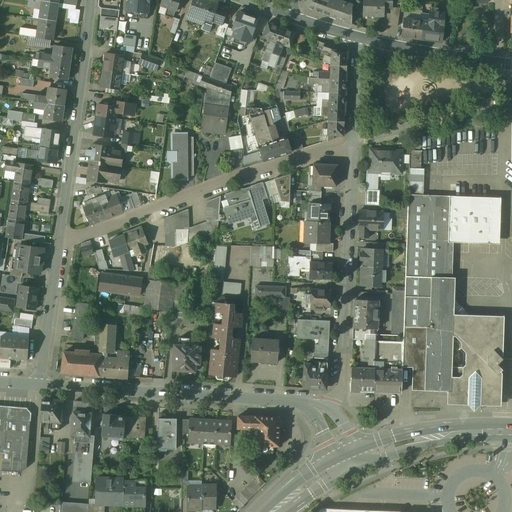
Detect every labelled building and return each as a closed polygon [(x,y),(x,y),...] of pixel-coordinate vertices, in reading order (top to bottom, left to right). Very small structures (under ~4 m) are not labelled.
[(137,0),(124,0),(124,7),(136,8),(137,0)] [(150,0),(137,0),(136,8),(149,10),(150,0)] [(179,0),(161,0),(159,5),(166,8),(175,11),(179,0)] [(211,3),(202,0),(192,0),(188,14),(205,20),(211,3)] [(302,0),(302,3),(306,3),(307,7),(357,26),(357,13),(345,9),(346,5),(340,3),(341,0),(340,0),(302,0)] [(363,0),(363,15),(382,16),(382,0),(363,0)] [(407,1),(400,0),(399,8),(398,12),(405,13),(407,1)] [(57,3),(42,1),(41,7),(39,19),(55,21),(57,3)] [(227,9),(211,3),(205,20),(219,25),(221,26),(222,23),(227,9)] [(399,8),(389,7),(389,13),(386,13),(386,25),(396,26),(398,12),(399,8)] [(118,10),(101,8),(100,16),(118,18),(118,10)] [(175,11),(166,8),(164,15),(172,18),(175,11)] [(443,12),(428,11),(428,21),(422,21),(422,23),(420,38),(441,41),(442,33),(442,28),(443,12)] [(257,19),(237,12),(232,29),(235,30),(232,37),(249,43),(257,19)] [(118,18),(100,16),(98,29),(116,31),(118,18)] [(177,33),(181,19),(176,18),(172,32),(177,33)] [(422,21),(402,18),(400,36),(420,38),(422,23),(422,21)] [(55,21),(39,19),(37,38),(51,40),(55,21)] [(212,23),(205,20),(201,30),(209,33),(212,23)] [(221,26),(219,25),(216,35),(223,38),(228,25),(222,23),(221,26)] [(281,28),(268,23),(262,37),(269,40),(276,42),(281,28)] [(295,33),(281,28),(276,42),(282,45),(289,47),(295,33)] [(269,40),(265,51),(267,52),(272,54),(276,42),(269,40)] [(282,45),(276,42),(272,54),(277,56),(278,56),(282,45)] [(337,48),(324,44),(324,45),(321,44),(319,48),(322,49),(322,51),(331,54),(331,51),(337,51),(337,48)] [(72,47),(54,45),(53,54),(52,61),(69,64),(72,47)] [(337,51),(331,51),(331,54),(330,65),(346,66),(347,52),(337,51)] [(53,54),(39,52),(38,59),(52,61),(53,54)] [(123,56),(105,54),(104,56),(104,55),(103,61),(104,61),(102,70),(121,73),(122,63),(123,56)] [(159,60),(142,54),(140,62),(147,64),(146,67),(155,71),(159,60)] [(52,61),(38,59),(37,66),(51,68),(52,61)] [(69,64),(52,61),(51,68),(49,77),(66,80),(69,64)] [(139,65),(122,63),(121,73),(138,76),(139,65)] [(231,69),(215,63),(209,79),(211,80),(225,85),(231,69)] [(346,66),(330,65),(330,73),(330,79),(345,80),(346,66)] [(17,69),(16,76),(24,77),(25,71),(17,69)] [(121,73),(102,70),(101,80),(100,80),(99,85),(100,85),(100,87),(118,90),(119,84),(121,73)] [(138,76),(121,73),(119,84),(125,85),(126,82),(129,82),(130,75),(140,76),(138,76)] [(33,80),(20,77),(19,85),(32,87),(33,80)] [(345,80),(330,79),(329,86),(329,93),(345,94),(345,80)] [(225,85),(211,80),(210,89),(230,97),(231,87),(225,85)] [(66,89),(49,86),(47,97),(46,103),(64,105),(66,89)] [(284,100),(303,100),(303,91),(285,91),(284,100)] [(35,95),(21,93),(20,99),(34,101),(35,95)] [(345,94),(329,93),(329,100),(329,107),(344,108),(345,94)] [(47,97),(35,95),(34,101),(46,103),(47,97)] [(127,104),(114,102),(113,107),(117,107),(116,113),(132,115),(134,105),(127,104)] [(64,105),(46,103),(45,109),(44,118),(62,121),(64,105)] [(113,107),(98,105),(97,117),(115,119),(116,113),(117,107),(113,107)] [(228,108),(207,105),(206,113),(203,112),(202,126),(226,129),(228,108)] [(344,108),(329,107),(328,114),(328,121),(344,122),(344,108)] [(262,109),(245,108),(244,117),(249,115),(250,120),(264,116),(263,112),(262,109)] [(288,118),(308,115),(307,108),(287,111),(288,118)] [(263,112),(264,116),(267,127),(273,125),(272,124),(280,119),(278,109),(263,112)] [(10,110),(9,119),(24,120),(24,112),(10,110)] [(264,116),(250,120),(255,136),(253,137),(256,147),(258,147),(272,142),(267,127),(264,116)] [(115,119),(97,117),(94,136),(113,138),(115,119)] [(344,122),(328,121),(327,134),(327,135),(333,136),(343,136),(344,122)] [(273,125),(267,127),(272,142),(278,140),(274,125),(273,125)] [(59,132),(42,130),(41,140),(40,145),(57,147),(59,132)] [(42,132),(31,131),(31,133),(30,138),(41,140),(42,132)] [(134,134),(123,133),(121,144),(132,146),(134,134)] [(185,134),(172,135),(173,179),(186,179),(186,176),(185,138),(185,134)] [(327,134),(318,137),(318,138),(315,139),(316,143),(320,142),(320,144),(333,139),(333,136),(327,136),(327,135),(327,134)] [(230,139),(233,149),(243,147),(241,136),(230,139)] [(193,137),(185,138),(186,176),(193,176),(193,137)] [(286,138),(278,140),(272,142),(277,157),(291,153),(286,138)] [(272,142),(258,147),(263,162),(277,157),(272,142)] [(132,146),(121,144),(120,152),(120,153),(122,154),(131,155),(132,146)] [(57,147),(40,145),(39,151),(38,160),(38,161),(55,163),(57,147)] [(111,148),(92,145),(90,163),(108,166),(110,151),(111,148)] [(17,149),(2,146),(0,161),(0,162),(6,163),(6,161),(15,162),(17,149)] [(39,151),(27,149),(26,158),(38,160),(39,151)] [(402,152),(369,150),(369,165),(366,165),(366,170),(390,171),(390,173),(392,173),(392,174),(399,174),(400,174),(402,152)] [(120,152),(110,151),(108,166),(120,167),(122,154),(120,153),(120,152)] [(421,151),(409,151),(408,169),(420,169),(421,151)] [(15,162),(6,161),(6,163),(5,170),(15,171),(14,182),(29,184),(30,184),(33,165),(15,162)] [(108,166),(90,163),(87,181),(105,183),(106,181),(108,166)] [(336,166),(313,164),(313,167),(309,166),(308,185),(335,186),(336,166)] [(120,167),(108,166),(106,181),(117,182),(120,167)] [(420,169),(408,169),(407,195),(422,195),(423,169),(420,169)] [(159,173),(151,172),(150,182),(157,183),(159,173)] [(291,173),(274,179),(278,193),(280,201),(288,202),(291,173)] [(41,177),(40,184),(54,187),(56,181),(41,177)] [(274,180),(268,181),(272,195),(278,193),(274,180)] [(268,181),(262,183),(266,197),(272,195),(268,181)] [(29,184),(14,182),(11,200),(26,202),(29,184)] [(262,183),(225,195),(229,207),(225,208),(229,221),(238,218),(238,215),(254,210),(259,227),(269,224),(261,200),(267,198),(266,197),(262,183)] [(93,187),(85,191),(87,196),(96,193),(93,187)] [(379,191),(365,190),(365,206),(378,206),(379,191)] [(490,198),(422,196),(422,195),(407,195),(401,368),(415,368),(414,388),(450,389),(452,392),(452,396),(456,400),(460,400),(462,402),(468,402),(469,401),(473,406),(478,402),(479,403),(491,403),(498,397),(498,376),(497,375),(502,370),(497,365),(502,359),(497,355),(499,353),(500,326),(493,319),(464,318),(461,315),(462,311),(458,307),(453,307),(451,304),(453,242),(489,244),(490,198)] [(107,200),(100,203),(106,219),(122,213),(118,203),(115,196),(107,200)] [(189,229),(187,229),(186,243),(217,232),(220,196),(207,202),(205,221),(206,223),(189,229)] [(130,198),(118,203),(122,213),(134,208),(130,198)] [(26,202),(11,200),(9,219),(24,221),(26,202)] [(93,205),(83,209),(90,225),(106,219),(100,203),(93,205)] [(320,203),(308,203),(308,212),(311,212),(310,221),(328,221),(328,210),(329,210),(330,204),(320,203)] [(188,210),(163,219),(164,237),(176,231),(187,229),(189,229),(188,210)] [(383,213),(358,212),(357,238),(368,239),(368,230),(382,231),(383,213)] [(24,221),(9,219),(6,237),(21,240),(24,221)] [(310,221),(305,220),(304,235),(309,235),(309,243),(316,243),(316,242),(328,243),(328,230),(327,230),(328,221),(310,221)] [(140,227),(123,234),(127,248),(133,246),(136,255),(145,251),(143,245),(147,243),(140,227)] [(45,237),(26,234),(24,240),(26,241),(44,243),(45,237)] [(123,235),(108,239),(113,256),(123,252),(127,270),(134,271),(132,265),(127,248),(123,234),(123,235)] [(21,240),(15,239),(14,246),(11,269),(15,270),(18,246),(26,247),(26,241),(24,240),(21,240)] [(328,243),(316,242),(316,243),(316,251),(323,251),(332,252),(333,243),(328,243)] [(388,244),(372,243),(372,250),(381,250),(381,253),(388,253),(388,244)] [(92,245),(80,248),(82,254),(94,251),(92,245)] [(227,245),(227,262),(250,262),(250,246),(227,245)] [(26,247),(18,246),(15,270),(22,271),(39,274),(41,264),(42,265),(43,259),(42,258),(43,249),(26,247)] [(227,247),(215,246),(212,281),(223,282),(227,247)] [(274,247),(255,247),(254,266),(273,266),(274,247)] [(372,250),(362,249),(361,254),(360,254),(359,261),(361,261),(361,267),(381,268),(381,253),(381,250),(372,250)] [(102,250),(94,252),(99,269),(108,270),(102,250)] [(316,251),(310,251),(310,257),(310,261),(322,262),(323,251),(316,251)] [(310,257),(288,256),(288,276),(299,276),(300,270),(309,270),(309,261),(310,261),(310,257)] [(310,261),(309,261),(309,270),(309,278),(331,278),(332,262),(310,261)] [(381,268),(361,267),(360,278),(359,283),(360,283),(360,287),(380,288),(381,268)] [(22,271),(15,270),(11,269),(10,269),(9,276),(21,277),(22,271)] [(142,279),(102,273),(99,290),(139,296),(142,279)] [(147,280),(143,308),(152,309),(155,281),(147,280)] [(176,284),(155,281),(152,309),(172,311),(176,284)] [(241,284),(223,282),(222,293),(240,295),(241,284)] [(37,287),(19,285),(16,307),(34,310),(37,287)] [(284,287),(256,286),(255,296),(280,297),(284,297),(284,287)] [(331,290),(311,289),(311,292),(310,295),(310,303),(310,309),(326,310),(326,307),(330,307),(331,290)] [(403,295),(392,294),(391,335),(402,336),(403,295)] [(15,300),(0,297),(0,309),(13,312),(15,300)] [(284,297),(280,297),(279,312),(288,312),(289,297),(284,297)] [(378,301),(354,300),(353,329),(377,330),(378,301)] [(88,304),(76,302),(70,339),(81,341),(83,328),(84,328),(88,304)] [(223,313),(222,325),(214,324),(213,337),(221,338),(220,350),(212,350),(210,374),(236,377),(238,355),(236,355),(236,353),(238,353),(240,339),(233,339),(233,337),(232,336),(231,336),(232,326),(241,327),(242,314),(235,313),(235,311),(233,310),(234,305),(216,303),(215,312),(223,313)] [(141,307),(128,306),(127,313),(140,315),(141,307)] [(21,313),(21,318),(16,317),(15,326),(33,327),(35,314),(21,313)] [(183,318),(172,316),(171,327),(182,328),(183,318)] [(329,321),(296,320),(296,335),(318,336),(317,345),(328,345),(329,321)] [(112,333),(101,332),(100,339),(112,340),(112,333)] [(377,335),(375,335),(375,340),(374,369),(395,370),(394,392),(400,393),(402,336),(391,335),(377,335)] [(29,338),(1,336),(0,345),(0,344),(0,367),(10,369),(10,359),(27,360),(29,338)] [(190,338),(179,337),(179,345),(189,346),(190,338)] [(112,340),(100,339),(99,347),(99,354),(100,355),(98,375),(126,377),(128,353),(111,352),(112,340)] [(278,340),(252,339),(250,361),(277,363),(278,340)] [(367,369),(352,369),(351,382),(350,389),(352,390),(353,391),(353,392),(360,392),(374,392),(374,369),(375,340),(365,340),(364,359),(368,359),(367,369)] [(179,345),(175,345),(173,370),(186,371),(188,373),(191,373),(194,371),(195,371),(196,364),(199,364),(201,348),(197,347),(197,346),(179,345)] [(317,345),(314,345),(314,352),(328,353),(328,345),(317,345)] [(89,351),(74,350),(74,353),(63,352),(61,373),(98,375),(100,355),(99,354),(89,354),(89,351)] [(315,367),(312,367),(312,365),(304,364),(303,388),(324,390),(324,389),(326,387),(327,368),(315,367)] [(395,370),(374,369),(374,392),(394,392),(395,370)] [(52,400),(42,399),(41,421),(48,422),(60,423),(61,401),(58,401),(53,400),(52,400)] [(91,403),(73,402),(73,412),(90,413),(91,403)] [(27,410),(0,407),(0,470),(21,472),(27,467),(31,415),(27,410)] [(73,412),(72,412),(70,435),(74,435),(84,436),(88,436),(90,413),(73,412)] [(116,415),(104,414),(102,435),(123,437),(125,417),(116,416),(116,415)] [(146,417),(134,416),(134,418),(125,417),(123,437),(145,438),(146,417)] [(254,417),(237,416),(237,429),(245,429),(252,429),(254,429),(254,417)] [(279,418),(256,417),(256,416),(254,416),(254,417),(254,429),(252,429),(252,435),(251,439),(254,439),(254,446),(265,446),(278,447),(279,418)] [(176,419),(158,419),(158,439),(157,450),(158,450),(175,450),(176,419)] [(203,421),(189,420),(188,435),(188,442),(201,443),(203,421)] [(217,422),(203,421),(201,443),(215,444),(217,422)] [(60,423),(48,422),(47,427),(51,428),(51,430),(59,431),(60,423)] [(231,422),(217,422),(215,444),(230,445),(231,422)] [(49,438),(40,437),(38,453),(48,454),(49,438)] [(84,443),(75,442),(72,482),(90,483),(93,443),(84,442),(84,443)] [(265,483),(257,475),(253,480),(261,488),(265,483)] [(123,479),(96,479),(96,504),(101,505),(123,505),(123,481),(123,479)] [(261,488),(253,480),(249,484),(257,492),(261,488)] [(136,481),(123,481),(123,505),(122,508),(145,508),(145,497),(146,488),(136,487),(136,481)] [(151,481),(136,481),(136,487),(146,488),(145,497),(151,497),(151,481)] [(257,492),(249,484),(245,488),(253,496),(257,492)] [(216,486),(201,486),(201,488),(201,508),(216,508),(216,486)] [(201,488),(188,488),(187,510),(201,510),(201,508),(201,488)] [(253,496),(245,488),(240,492),(249,500),(253,496)] [(249,500),(240,492),(236,496),(245,504),(249,500)] [(245,504),(236,496),(232,500),(240,508),(245,504)] [(87,511),(88,504),(62,502),(60,511),(87,511)]
